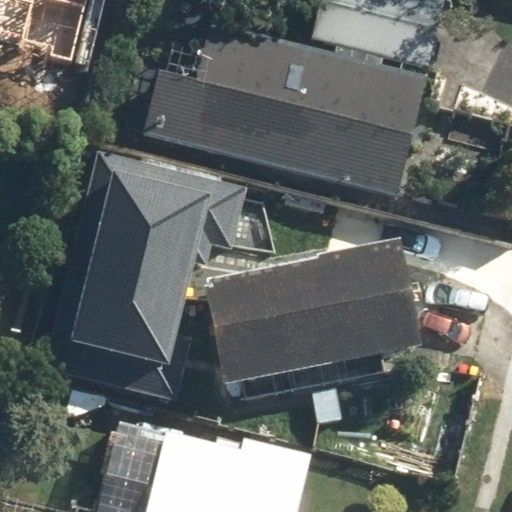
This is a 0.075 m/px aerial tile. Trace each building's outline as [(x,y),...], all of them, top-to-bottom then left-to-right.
[(0,0),(0,36),(65,53),(78,0),(0,0)] [(201,24),(189,77),(152,69),(135,148),(179,158),(181,144),(417,195),(442,75),(201,24)] [(102,156),(48,365),(170,396),(187,332),(176,329),(196,250),(227,258),(244,193),(102,156)] [(440,348),(416,236),(211,280),(235,392),(440,348)] [(20,272),(0,269),(0,361),(9,362),(20,272)] [(307,511),(320,458),(124,414),(102,511),(307,511)]
